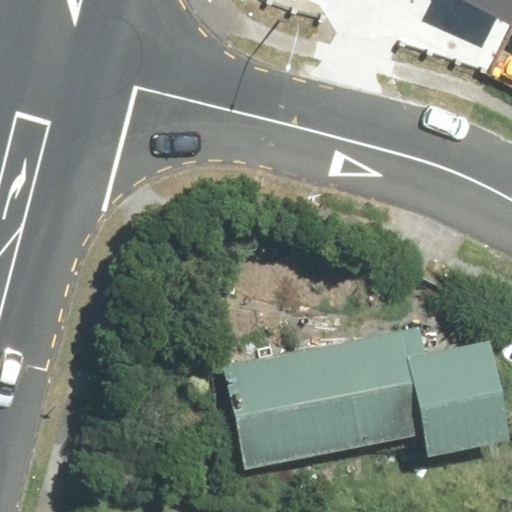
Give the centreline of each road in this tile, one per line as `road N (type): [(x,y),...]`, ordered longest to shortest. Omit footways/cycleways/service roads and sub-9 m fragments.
road 1 (residential): [(62,65),(459,178),(511,205)]
road 2 (secondary): [(62,65),(0,272)]
